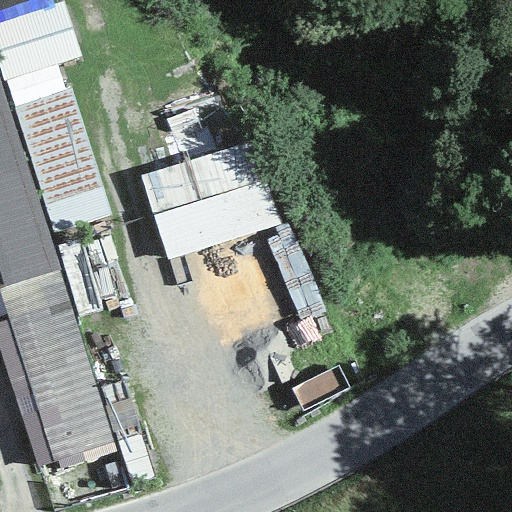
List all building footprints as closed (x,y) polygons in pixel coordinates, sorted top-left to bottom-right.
[(42,0),(0,0),(0,80),(2,87),(81,62),(63,4),(45,10),(42,0)] [(144,76),(176,156),(241,130),(209,50),(144,76)] [(0,285),(55,467),(59,466),(61,473),(118,455),(115,447),(0,86),(0,285)] [(72,92),(15,110),(55,236),(113,218),(72,92)] [(163,255),(280,233),(263,143),(146,165),(163,255)] [(304,351),(335,339),(291,220),(260,232),(304,351)] [(0,355),(39,474),(55,467),(0,285),(0,355)]
